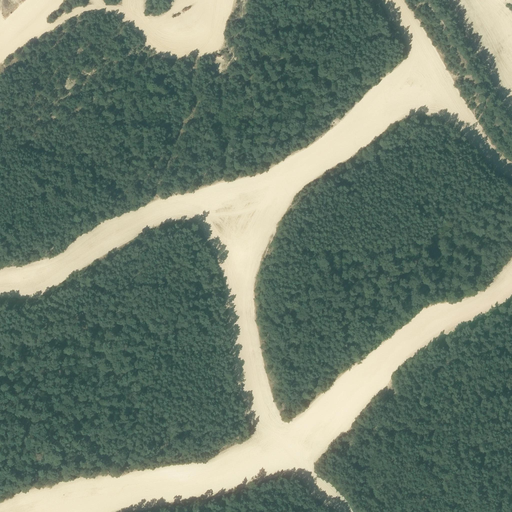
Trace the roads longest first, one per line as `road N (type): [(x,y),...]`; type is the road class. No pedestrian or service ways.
road 1 (track): [(511,278),(407,341),(284,449),(217,475),(64,511)]
road 2 (track): [(344,511),(284,449),(259,405),(243,344),(239,261),(225,231),(193,210),(172,209)]
road 3 (track): [(287,179),(172,209),(54,269),(0,284)]
road 4 (track): [(239,261),(269,194),(374,115),(407,103),(459,117)]
road 5 (track): [(511,171),(459,117),(394,0)]
